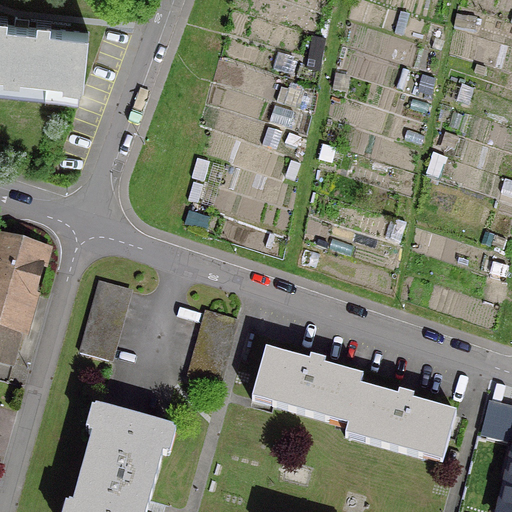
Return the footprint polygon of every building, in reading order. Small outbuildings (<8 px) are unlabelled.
[(84,34),(0,25),(0,76),(79,84),(84,34)] [(0,328),(20,334),(43,252),(0,239),(0,328)] [(125,291),(97,283),(77,354),(106,362),(125,291)] [(236,321),(207,314),(187,385),(216,393),(236,321)] [(0,361),(11,365),(20,334),(0,328),(0,361)] [(309,361),(307,365),(264,353),(250,402),(346,428),(357,390),(360,380),(321,369),(322,364),(309,361)] [(411,399),(397,396),(396,400),(357,390),(346,428),(344,438),(440,464),(453,416),(410,404),(411,399)] [(144,511),(167,430),(97,411),(68,511),(144,511)] [(509,468),(505,485),(511,486),(511,445),(498,442),(493,464),(509,468)]
